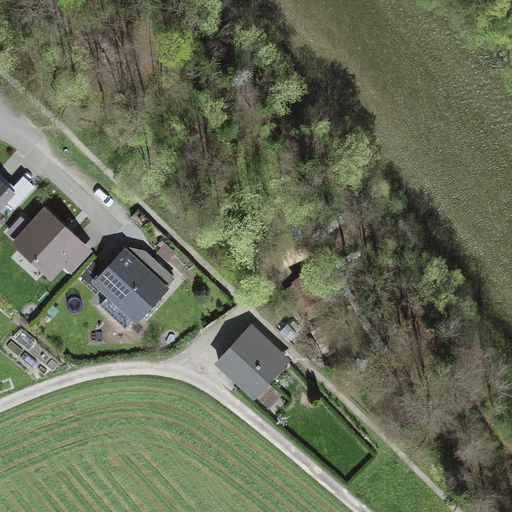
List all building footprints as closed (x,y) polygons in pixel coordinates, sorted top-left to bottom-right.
[(0,201),(8,192),(0,184),(0,201)] [(79,243),(45,212),(16,244),(50,275),(79,243)] [(162,289),(124,254),(98,281),(110,293),(100,304),(126,328),(162,289)] [(311,302),(326,292),(311,271),(296,281),(311,302)] [(325,350),(339,342),(328,323),(315,331),(325,350)] [(250,326),(218,361),(255,395),(282,367),(275,361),(281,355),(250,326)]
